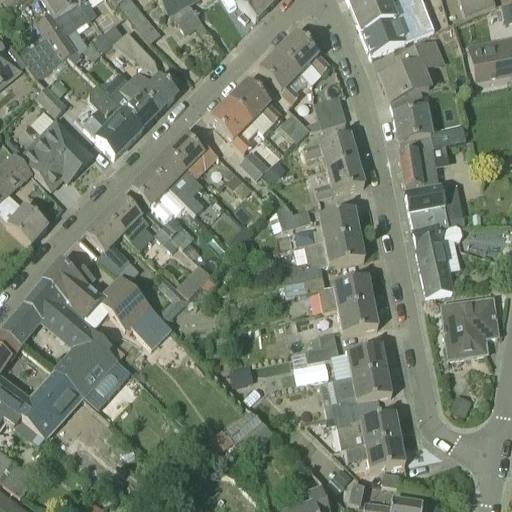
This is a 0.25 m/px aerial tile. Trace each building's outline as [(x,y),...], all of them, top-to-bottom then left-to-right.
[(68,61),(76,56),(54,24),(76,10),(69,0),(38,0),(51,19),(35,29),(44,44),(18,62),(34,85),(48,76),(68,61)] [(76,33),(87,26),(91,24),(82,10),(97,0),(69,0),(76,10),(54,24),(76,56),(78,59),(87,51),(76,33)] [(104,0),(114,14),(117,11),(149,49),(159,40),(129,3),(133,0),(104,0)] [(198,0),(155,0),(170,22),(188,10),(199,1),(198,0)] [(234,5),(255,26),(274,6),(268,0),(231,0),(234,4),(234,5)] [(344,0),(348,10),(381,0),(344,0)] [(395,26),(403,49),(433,37),(419,1),(421,0),(381,0),(348,10),(360,39),(395,26)] [(494,10),(491,0),(457,0),(464,22),(494,10)] [(511,7),(501,9),(504,28),(511,26),(511,7)] [(183,41),(195,32),(201,42),(208,38),(201,29),(188,10),(170,22),(183,41)] [(360,39),(370,62),(403,49),(395,26),(360,39)] [(99,59),(111,50),(121,42),(112,31),(100,41),(90,49),(99,59)] [(126,38),(121,42),(111,50),(135,69),(146,59),(126,38)] [(328,72),(295,39),(277,57),(300,79),(309,70),(320,81),(328,72)] [(511,54),(510,44),(468,52),(475,91),(511,83),(511,54)] [(388,110),(428,94),(430,93),(424,78),(443,70),(435,48),(395,63),(400,76),(378,84),(388,110)] [(0,93),(19,77),(0,54),(0,93)] [(80,63),(78,59),(76,56),(68,61),(74,68),(80,63)] [(277,57),(257,76),(291,110),(299,101),(288,91),(300,79),(277,57)] [(128,88),(118,79),(109,88),(118,97),(109,105),(121,116),(141,136),(159,117),(127,88),(128,88)] [(127,88),(159,117),(176,100),(158,81),(149,90),(137,79),(136,79),(128,88),(127,88)] [(49,92),(59,102),(66,94),(56,84),(49,92)] [(246,87),(228,105),(257,135),(267,125),(271,129),(279,120),(246,87)] [(113,163),(141,136),(121,116),(109,105),(96,90),(88,98),(88,108),(98,117),(83,132),(95,144),(95,145),(113,163)] [(44,94),(35,103),(55,123),(65,113),(45,93),(44,94)] [(316,121),(341,114),(338,102),(313,109),(316,121)] [(251,151),(246,146),(257,135),(228,105),(209,125),(242,158),(251,151)] [(429,154),(433,153),(430,135),(425,113),(392,120),(400,159),(429,154)] [(344,127),(341,114),(316,121),(317,126),(303,131),(308,136),(320,134),(344,127)] [(278,132),(295,149),(308,136),(303,131),(291,120),(278,132)] [(55,127),(54,128),(19,164),(50,196),(62,183),(66,188),(91,163),(55,127)] [(461,133),(442,137),(444,146),(445,149),(463,145),(461,133)] [(182,140),(165,158),(185,178),(193,186),(217,163),(193,140),(187,145),(182,140)] [(323,174),(355,165),(348,141),(302,154),(305,165),(320,161),(323,174)] [(436,190),(432,172),(429,154),(400,159),(396,160),(402,196),(436,190)] [(267,174),(250,156),(237,169),(255,187),(267,174)] [(147,175),(167,195),(185,178),(165,158),(147,175)] [(31,182),(12,160),(0,170),(0,224),(5,230),(30,252),(47,232),(22,210),(20,212),(8,201),(31,182)] [(362,191),(355,165),(323,174),(328,189),(313,193),(316,205),(362,191)] [(277,166),(261,181),(269,189),(285,174),(277,166)] [(224,188),(232,197),(243,187),(225,169),(218,175),(227,184),(224,188)] [(129,193),(150,213),(167,195),(147,175),(129,193)] [(456,189),(440,193),(447,225),(462,221),(463,221),(456,189)] [(416,255),(440,250),(437,236),(448,234),(447,225),(440,193),(405,200),(416,255)] [(146,230),(119,203),(102,221),(122,241),(136,254),(149,240),(142,234),(146,230)] [(310,229),(307,216),(294,219),(284,209),(275,218),(281,237),(310,229)] [(314,247),(357,239),(352,215),(317,222),(319,235),(312,237),(314,247)] [(97,262),(116,280),(128,267),(112,252),(122,241),(102,221),(84,239),(102,257),(97,262)] [(171,222),(160,233),(178,251),(181,254),(193,243),(171,222)] [(178,251),(160,233),(153,240),(171,258),(178,251)] [(304,252),(303,253),(272,258),(275,274),(273,274),(276,292),(283,290),(283,288),(321,281),(320,274),(362,265),(357,239),(314,247),(315,249),(304,251),(304,252)] [(242,251),(244,261),(255,259),(252,248),(243,250),(242,251)] [(440,250),(416,255),(415,256),(425,305),(450,300),(440,250)] [(497,257),(495,265),(498,267),(507,270),(510,260),(501,258),(497,257)] [(67,315),(80,326),(100,302),(85,289),(91,281),(76,269),(69,277),(59,268),(57,267),(40,288),(69,313),(67,315)] [(198,270),(175,293),(187,306),(210,282),(198,270)] [(317,296),(321,317),(335,315),(371,308),(366,283),(323,291),(321,281),(283,288),(283,290),(286,302),(317,296)] [(128,329),(147,309),(119,283),(103,299),(108,304),(105,307),(128,329)] [(501,293),(500,283),(486,285),(487,295),(501,293)] [(187,306),(175,293),(165,284),(157,292),(172,306),(156,321),(164,329),(186,308),(188,306),(187,306)] [(50,377),(52,380),(81,405),(116,368),(107,360),(110,356),(90,338),(90,336),(80,326),(67,315),(69,313),(40,288),(0,334),(0,338),(21,353),(39,331),(70,355),(61,365),(50,377)] [(491,305),(440,312),(447,365),(465,363),(464,358),(470,357),(471,362),(486,360),(484,344),(496,342),(491,305)] [(376,334),(371,308),(335,315),(340,341),(376,334)] [(150,355),(170,336),(164,329),(156,321),(149,314),(129,333),(150,355)] [(333,339),(316,342),(320,354),(335,351),(333,339)] [(334,387),(384,377),(379,352),(337,360),(335,351),(320,354),(303,357),(306,370),(329,365),(334,387)] [(292,372),(306,370),(303,357),(290,359),(292,372)] [(0,413),(14,425),(17,426),(43,446),(44,447),(79,407),(81,405),(52,380),(30,405),(0,384),(0,377),(9,364),(0,358),(0,413)] [(231,392),(243,389),(240,373),(228,376),(231,392)] [(326,423),(333,422),(356,418),(354,409),(389,402),(389,400),(388,400),(384,377),(334,387),(330,387),(334,409),(323,411),(326,423)] [(471,407),(455,401),(448,416),(464,423),(471,407)] [(0,428),(1,427),(12,435),(17,426),(14,425),(0,413),(0,428)] [(250,417),(223,437),(232,449),(233,450),(262,429),(250,417)] [(357,427),(356,418),(333,422),(340,456),(362,452),(398,445),(393,420),(357,427)] [(43,446),(17,426),(12,435),(38,453),(43,446)] [(265,432),(245,446),(253,456),(272,442),(265,432)] [(213,462),(216,460),(231,449),(221,435),(206,446),(208,449),(204,452),(213,462)] [(82,440),(68,453),(101,487),(114,474),(82,440)] [(368,478),(403,471),(398,445),(362,452),(368,478)] [(227,461),(235,471),(243,465),(235,455),(227,461)] [(0,488),(18,502),(18,501),(32,483),(0,458),(0,488)] [(341,473),(333,481),(343,491),(351,482),(341,473)] [(162,476),(154,485),(175,503),(183,493),(162,476)] [(383,478),(381,491),(396,493),(398,481),(383,478)] [(351,511),(358,511),(363,494),(350,491),(345,511),(351,511)] [(324,511),(318,493),(313,495),(278,507),(280,511),(324,511)] [(67,509),(71,511),(80,511),(86,504),(76,497),(67,509)] [(0,511),(18,511),(0,498),(0,511)]
